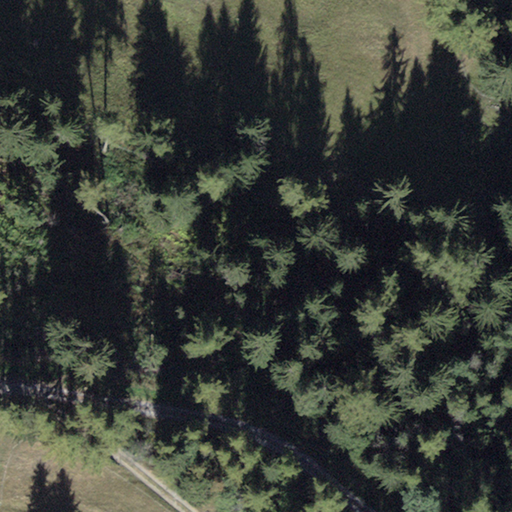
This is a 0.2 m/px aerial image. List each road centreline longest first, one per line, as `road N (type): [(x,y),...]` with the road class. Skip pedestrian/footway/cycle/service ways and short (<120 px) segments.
road 1 (track): [(369,511),(283,441),(237,424),(148,404),(0,390)]
road 2 (track): [(61,393),(186,511)]
